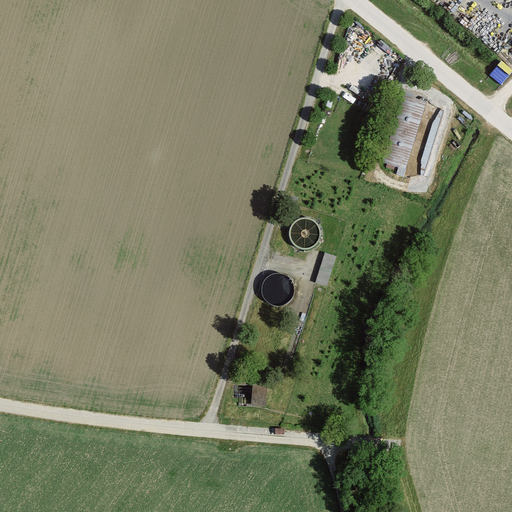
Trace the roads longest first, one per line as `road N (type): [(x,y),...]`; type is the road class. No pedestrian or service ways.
road 1 (track): [(212,435),(343,0)]
road 2 (track): [(270,254),(209,225),(127,212),(53,213)]
road 3 (track): [(0,408),(212,435)]
road 4 (track): [(212,435),(327,438),(346,511)]
